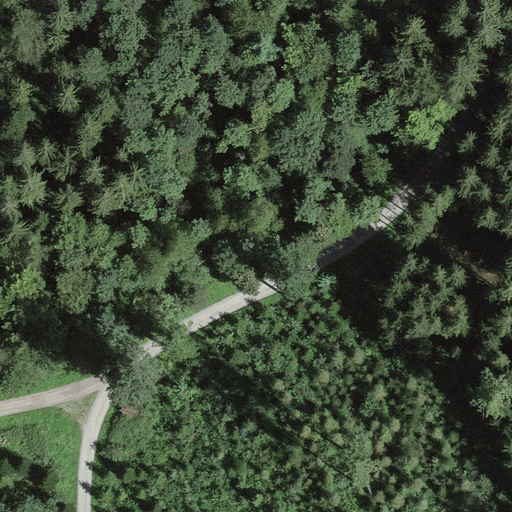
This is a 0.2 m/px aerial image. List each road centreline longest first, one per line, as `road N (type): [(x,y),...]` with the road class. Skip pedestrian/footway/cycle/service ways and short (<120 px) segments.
road 1 (track): [(511,54),(428,184),(389,220),(178,325),(110,381)]
road 2 (track): [(110,381),(90,418),(83,511)]
